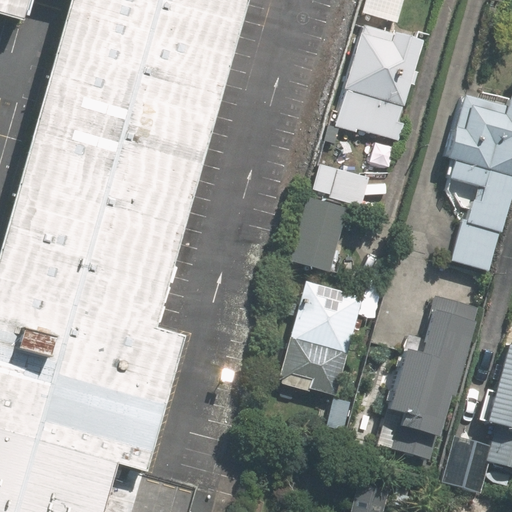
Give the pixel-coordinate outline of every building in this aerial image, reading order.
[(0,0),(0,511),(93,511),(107,463),(135,471),(173,338),(146,330),(239,0),(61,0),(0,216),(0,16),(17,21),(23,0),(0,0)] [(389,23),(395,0),(362,0),(358,15),(389,23)] [(370,135),(367,145),(383,149),(386,139),(396,142),(401,124),(394,122),(398,107),(400,108),(419,41),(389,32),(389,34),(361,26),(358,34),(356,33),(340,90),(342,91),(331,127),(354,133),(354,130),(370,135)] [(469,200),(464,220),(459,219),(447,262),(486,272),(496,233),(498,233),(504,210),(509,193),(511,182),(511,99),(504,97),(502,107),(459,96),(442,158),(449,160),(444,178),(481,187),(477,202),(469,200)] [(365,177),(316,164),(308,194),(357,207),(365,177)] [(285,261),(326,273),(345,208),(304,196),(285,261)] [(274,381),(280,383),(279,385),(305,392),(305,390),(331,397),(359,296),(302,281),(274,381)] [(432,295),(419,339),(404,335),(383,409),(398,414),(389,448),(427,459),(444,397),(449,398),(475,307),(432,295)] [(451,435),(439,482),(477,493),(486,461),(511,468),(511,346),(502,343),(480,423),(490,426),(485,444),(451,435)] [(211,511),(215,494),(190,488),(185,511),(211,511)]
